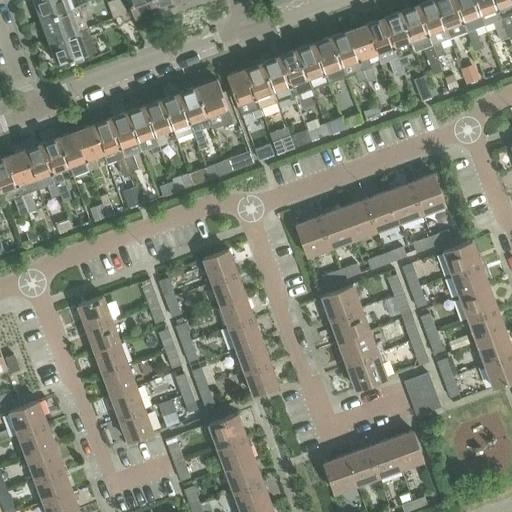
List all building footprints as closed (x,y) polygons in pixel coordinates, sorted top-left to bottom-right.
[(80,5),(78,0),(34,0),(41,19),(80,5)] [(110,0),(107,1),(114,18),(122,15),(115,0),(110,0)] [(136,17),(136,16),(129,0),(115,0),(122,15),(124,21),(136,17)] [(129,0),(136,16),(159,8),(155,0),(129,0)] [(155,0),(159,8),(180,0),(155,0)] [(450,37),(436,0),(428,0),(418,4),(437,55),(445,52),(440,40),(450,37)] [(436,0),(450,37),(467,30),(455,0),(436,0)] [(485,24),(475,0),(455,0),(467,30),(473,46),(481,43),(476,28),(485,24)] [(509,36),(495,0),(475,0),(485,24),(494,21),(501,39),(509,36)] [(511,13),(511,0),(495,0),(509,36),(510,39),(511,38),(511,21),(509,15),(511,13)] [(434,73),(442,70),(437,55),(418,4),(401,10),(416,50),(424,47),(434,73)] [(46,30),(50,41),(79,31),(88,27),(80,5),(41,19),(39,20),(44,31),(46,30)] [(401,10),(384,16),(402,65),(409,62),(406,54),(416,50),(401,10)] [(367,23),(377,51),(376,51),(381,63),(389,59),(395,76),(404,72),(384,16),(367,23)] [(366,78),(367,81),(376,77),(368,54),(376,51),(377,51),(367,23),(350,29),(366,78)] [(50,41),(58,65),(97,50),(88,27),(79,31),(50,41)] [(366,78),(350,29),(332,35),(347,75),(355,72),(358,81),(366,78)] [(332,35),(329,36),(315,42),(330,82),(347,75),(332,35)] [(330,82),(315,42),(298,48),(313,88),(330,82)] [(313,88),(298,48),(281,54),(296,94),(313,88)] [(296,94),(281,54),(264,61),(279,101),(296,94)] [(279,101),(264,61),(247,67),(261,107),(279,101)] [(480,79),(474,63),(461,68),(467,84),(480,79)] [(255,118),(263,114),(261,107),(247,67),(227,74),(242,114),(252,110),(255,118)] [(445,76),(448,85),(455,83),(452,73),(445,76)] [(196,85),(211,125),(212,128),(224,123),(225,125),(234,122),(217,77),(214,78),(214,77),(203,81),(203,83),(196,85)] [(211,125),(196,85),(179,92),(193,132),(200,149),(208,146),(202,128),(211,125)] [(179,92),(166,96),(162,98),(173,126),(177,138),(193,132),(179,92)] [(168,140),(164,129),(173,126),(162,98),(145,104),(159,143),(168,140)] [(161,149),(159,143),(145,104),(127,111),(142,149),(151,146),(153,152),(161,149)] [(380,115),(377,106),(364,110),(367,119),(380,115)] [(133,153),(142,149),(127,111),(110,117),(130,170),(139,167),(133,153)] [(347,128),(363,122),(360,113),(344,118),(347,128)] [(346,128),(341,115),(324,121),(325,124),(329,135),(346,128)] [(122,173),(130,170),(110,117),(93,123),(103,152),(107,163),(117,159),(122,173)] [(74,130),(89,169),(99,166),(94,155),(103,152),(93,123),(74,130)] [(312,141),(329,135),(325,124),(308,130),(312,141)] [(74,175),(89,169),(74,130),(59,136),(69,164),(70,164),(74,175)] [(295,147),(312,141),(308,130),(291,136),(295,147)] [(60,168),(69,164),(59,136),(41,142),(61,194),(63,200),(71,197),(60,168)] [(286,136),(273,141),(277,153),(290,148),(286,136)] [(52,197),(61,194),(41,142),(24,149),(39,188),(47,185),(52,197)] [(270,142),(254,148),(256,153),(259,159),(274,153),(270,142)] [(24,149),(6,155),(27,212),(36,208),(30,191),(39,188),(24,149)] [(240,153),(223,159),(227,171),(245,165),(240,153)] [(20,214),(27,212),(6,155),(0,157),(0,189),(0,190),(4,201),(14,197),(20,214)] [(215,163),(207,166),(211,177),(219,174),(215,163)] [(204,180),(200,168),(189,172),(194,184),(204,180)] [(189,172),(172,178),(173,180),(176,190),(194,184),(189,172)] [(445,203),(434,173),(411,181),(422,212),(445,203)] [(163,195),(176,190),(173,180),(160,185),(163,195)] [(388,190),(399,220),(422,212),(411,181),(388,190)] [(126,203),(140,199),(136,186),(122,191),(126,203)] [(388,190),(366,197),(365,198),(376,229),(399,220),(388,190)] [(107,194),(100,196),(102,202),(106,214),(113,211),(107,194)] [(376,229),(365,198),(342,206),(353,237),(376,229)] [(102,202),(90,206),(94,218),(106,214),(102,202)] [(353,237),(342,206),(319,215),(330,245),(353,237)] [(296,224),(307,254),(330,245),(319,215),(296,224)] [(69,217),(56,222),(59,231),(73,226),(69,217)] [(452,238),(448,229),(431,235),(435,245),(452,238)] [(27,234),(30,242),(38,239),(35,231),(27,234)] [(413,242),(417,252),(435,245),(431,235),(413,242)] [(472,240),(444,250),(452,273),(480,262),(472,240)] [(407,256),(403,246),(386,252),(389,262),(407,256)] [(229,248),(204,257),(212,281),(237,272),(229,248)] [(367,258),(371,269),(389,262),(386,252),(367,258)] [(361,272),(357,262),(340,269),(343,278),(361,272)] [(460,295),(488,285),(480,262),(452,273),(460,295)] [(414,267),(404,271),(410,289),(421,285),(414,267)] [(322,275),(325,285),(343,278),(340,269),(322,275)] [(221,304),(245,295),(237,272),(212,281),(221,304)] [(397,273),(387,277),(394,295),(404,291),(397,273)] [(168,277),(159,280),(166,298),(175,295),(168,277)] [(152,283),(142,286),(149,304),(159,301),(152,283)] [(352,283),(322,295),(330,317),(361,306),(352,283)] [(417,307),(427,303),(421,285),(410,289),(417,307)] [(497,308),(497,307),(488,285),(460,295),(468,318),(497,308)] [(401,313),(411,309),(404,291),(394,295),(401,313)] [(111,318),(103,295),(78,304),(86,327),(111,318)] [(172,316),(181,313),(175,295),(166,298),(172,316)] [(254,317),(252,312),(245,295),(221,304),(229,326),(254,317)] [(155,322),(165,318),(159,301),(149,304),(155,322)] [(339,340),(369,329),(361,306),(330,317),(339,340)] [(477,341),(505,330),(497,308),(468,318),(477,341)] [(430,312),(420,316),(427,334),(437,330),(430,312)] [(254,317),(229,326),(237,349),(262,340),(254,317)] [(120,341),(111,318),(86,327),(95,350),(120,341)] [(414,318),(404,322),(411,340),(421,337),(414,318)] [(185,322),(175,326),(182,343),(192,340),(185,322)] [(169,328),(159,331),(166,350),(175,346),(169,328)] [(347,363),(377,352),(369,329),(339,340),(347,363)] [(433,352),(444,348),(437,330),(427,334),(433,352)] [(485,363),(511,353),(511,348),(505,330),(477,341),(485,363)] [(470,343),(467,334),(449,341),(452,349),(470,343)] [(420,365),(430,361),(421,337),(411,340),(420,365)] [(188,361),(198,357),(192,340),(182,343),(188,361)] [(245,372),(270,362),(262,340),(237,349),(245,372)] [(128,363),(127,362),(120,341),(95,350),(103,372),(128,363)] [(172,367),(182,364),(175,346),(166,350),(172,367)] [(356,387),(386,376),(377,352),(347,363),(356,387)] [(493,385),(511,378),(511,353),(485,363),(493,385)] [(14,354),(6,357),(11,371),(20,368),(14,354)] [(446,358),(437,361),(443,377),(452,374),(446,358)] [(254,394),(278,385),(270,362),(245,372),(254,394)] [(136,386),(128,363),(103,372),(112,395),(136,386)] [(201,367),(192,370),(198,386),(207,383),(201,367)] [(185,372),(175,376),(181,393),(191,389),(185,372)] [(432,383),(427,372),(405,381),(409,392),(432,383)] [(450,396),(459,392),(452,374),(443,377),(450,396)] [(205,406),(214,402),(207,383),(198,386),(205,406)] [(413,403),(436,394),(432,383),(409,392),(413,403)] [(145,409),(136,386),(112,395),(120,417),(145,409)] [(189,412),(198,408),(191,389),(181,393),(189,412)] [(0,405),(14,400),(10,391),(0,394),(0,405)] [(413,403),(417,414),(440,405),(436,394),(413,403)] [(47,423),(38,399),(10,410),(19,433),(47,423)] [(120,417),(128,440),(153,431),(145,409),(120,417)] [(237,412),(209,423),(218,446),(246,435),(237,412)] [(19,433),(27,455),(55,445),(47,423),(19,433)] [(424,458),(413,430),(393,437),(403,466),(424,458)] [(225,466),(226,468),(254,458),(246,435),(218,446),(225,466)] [(403,466),(393,437),(370,445),(380,474),(403,466)] [(177,440),(168,444),(174,462),(184,459),(177,440)] [(27,455),(36,478),(64,468),(55,445),(27,455)] [(380,474),(370,445),(347,454),(357,483),(380,474)] [(324,462),(334,491),(357,483),(347,454),(324,462)] [(226,468),(234,491),(263,481),(256,463),(254,458),(226,468)] [(181,480),(190,476),(184,459),(174,462),(181,480)] [(36,478),(44,500),(72,490),(64,468),(36,478)] [(241,511),(246,511),(271,503),(263,481),(234,491),(241,511)] [(184,489),(190,505),(191,507),(200,504),(194,485),(184,489)] [(12,511),(16,511),(7,488),(0,490),(0,498),(5,511),(12,511)] [(80,511),(72,490),(44,500),(48,511),(80,511)] [(428,504),(424,495),(413,499),(416,508),(428,504)] [(402,504),(404,511),(405,511),(416,508),(413,499),(402,504)] [(274,511),(271,503),(246,511),(274,511)]
